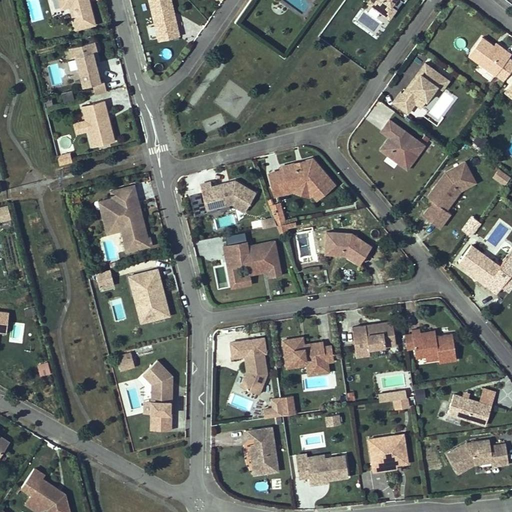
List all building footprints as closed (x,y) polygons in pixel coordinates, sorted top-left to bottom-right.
[(37,0),(25,0),(31,21),(43,18),(37,0)] [(95,24),(90,3),(87,4),(85,0),(59,0),(61,8),(70,6),(75,29),(95,24)] [(173,14),(174,14),(171,0),(149,0),(159,41),(174,37),(179,36),(180,36),(176,19),(174,19),(173,14)] [(365,0),(364,2),(390,19),(402,0),(365,0)] [(511,54),(504,48),(502,51),(494,45),(482,37),(469,55),(495,75),(511,54)] [(83,86),(94,83),(100,82),(100,81),(93,51),(97,50),(94,41),(69,47),(72,57),(76,56),(83,86)] [(494,45),(502,51),(504,48),(496,42),(494,45)] [(68,58),(70,68),(78,67),(75,56),(68,58)] [(106,85),(123,82),(119,58),(103,60),(106,85)] [(407,112),(415,101),(420,95),(426,99),(437,85),(442,89),(449,80),(425,63),(413,79),(415,80),(412,84),(410,83),(403,93),(401,91),(393,102),(407,112)] [(73,78),(80,77),(78,67),(71,68),(73,78)] [(94,83),(96,93),(107,91),(104,80),(100,81),(100,82),(94,83)] [(72,88),(60,90),(62,100),(74,97),(72,88)] [(426,99),(420,95),(415,101),(421,106),(426,99)] [(104,99),(82,105),(93,146),(115,141),(104,99)] [(219,113),(204,124),(209,130),(224,119),(219,113)] [(389,136),(380,149),(388,155),(398,162),(407,169),(425,144),(389,119),(383,127),(396,136),(393,139),(389,136)] [(393,139),(396,136),(383,127),(381,130),(389,136),(393,139)] [(479,134),(473,141),(481,147),(487,139),(479,134)] [(333,185),(311,159),(281,167),(282,170),(269,173),(275,197),(293,193),(307,180),(315,192),(312,196),(317,201),(333,185)] [(456,186),(460,190),(476,182),(465,161),(445,172),(427,196),(429,197),(433,201),(431,204),(423,214),(440,227),(450,213),(446,209),(451,202),(446,199),(456,186)] [(498,166),(492,176),(505,184),(511,174),(498,166)] [(215,199),(216,207),(232,203),(237,205),(236,206),(245,211),(256,192),(235,180),(229,182),(229,183),(226,184),(226,182),(212,186),(211,181),(200,184),(204,202),(215,199)] [(307,180),(293,193),(310,198),(312,196),(315,192),(307,180)] [(108,209),(114,231),(121,230),(126,251),(152,244),(150,236),(147,237),(140,209),(137,210),(136,206),(139,205),(134,185),(111,190),(113,197),(99,201),(102,211),(108,209)] [(451,202),(460,190),(456,186),(446,199),(451,202)] [(189,194),(196,214),(205,211),(199,191),(189,194)] [(206,209),(216,207),(215,199),(204,202),(206,209)] [(0,204),(0,220),(11,218),(8,203),(0,204)] [(281,203),(269,206),(277,225),(286,222),(281,203)] [(108,233),(114,231),(108,209),(102,211),(108,233)] [(215,228),(236,225),(234,215),(214,217),(215,228)] [(326,231),(325,253),(345,254),(347,251),(345,250),(330,249),(331,232),(326,231)] [(347,251),(345,254),(359,264),(371,246),(352,233),(331,232),(330,249),(345,250),(347,251)] [(229,272),(238,270),(248,268),(249,273),(249,274),(269,270),(271,276),(281,274),(275,240),(247,246),(246,241),(223,245),(229,272)] [(480,277),(479,280),(485,285),(500,265),(471,244),(458,261),(471,270),(480,277)] [(96,270),(99,290),(114,288),(111,267),(96,270)] [(142,297),(148,320),(169,314),(157,268),(129,275),(134,294),(140,298),(142,297)] [(238,270),(229,272),(232,287),(251,283),(249,274),(249,273),(239,275),(238,270)] [(480,277),(471,270),(469,273),(479,280),(480,277)] [(511,271),(501,288),(508,293),(511,286),(511,271)] [(141,321),(148,320),(142,297),(140,298),(134,294),(141,321)] [(9,310),(0,309),(0,329),(7,331),(9,310)] [(375,327),(375,323),(352,327),(357,356),(370,353),(369,348),(396,344),(393,321),(381,323),(381,326),(375,327)] [(416,363),(457,359),(454,330),(436,333),(435,327),(404,330),(406,348),(414,347),(416,363)] [(302,337),(283,340),(287,366),(310,363),(328,360),(334,360),(331,345),(324,346),(323,342),(306,344),(306,347),(304,347),(303,344),(302,337)] [(245,375),(241,386),(259,393),(267,373),(264,352),(245,355),(247,370),(249,370),(250,374),(245,375)] [(131,356),(119,360),(121,369),(134,366),(131,356)] [(171,400),(172,385),(169,385),(169,382),(172,382),(172,375),(157,360),(143,373),(152,383),(151,400),(171,400)] [(328,360),(310,363),(312,373),(330,370),(328,360)] [(36,363),(39,376),(51,373),(49,361),(36,363)] [(416,398),(425,397),(424,387),(415,388),(416,398)] [(478,401),(453,393),(447,413),(485,424),(496,391),(482,387),(478,401)] [(409,396),(396,398),(397,409),(411,407),(409,396)] [(283,415),(280,397),(273,398),(275,408),(266,409),(267,417),(283,415)] [(171,420),(171,400),(151,400),(151,419),(171,420)] [(342,415),(328,417),(329,426),(343,424),(342,415)] [(248,438),(253,438),(259,437),(259,443),(255,444),(257,461),(252,461),(254,474),(278,470),(272,426),(247,430),(248,438)] [(406,433),(371,438),(376,471),(399,467),(398,463),(410,461),(406,433)] [(0,454),(3,450),(8,442),(0,435),(0,454)] [(447,453),(457,472),(474,463),(492,461),(493,465),(508,463),(505,443),(490,445),(489,439),(466,442),(447,453)] [(257,461),(255,444),(247,445),(249,462),(252,461),(257,461)] [(306,453),(296,455),(299,477),(309,475),(310,481),(348,476),(344,454),(324,458),(324,461),(308,464),(307,456),(306,453)] [(324,454),(307,456),(308,464),(324,461),(324,458),(324,454)] [(56,490),(57,488),(42,478),(44,475),(34,468),(21,487),(31,494),(29,496),(47,508),(48,511),(70,511),(65,493),(62,491),(60,493),(56,490)] [(266,480),(255,482),(256,489),(267,487),(266,480)] [(29,496),(25,502),(39,511),(47,508),(29,496)]
